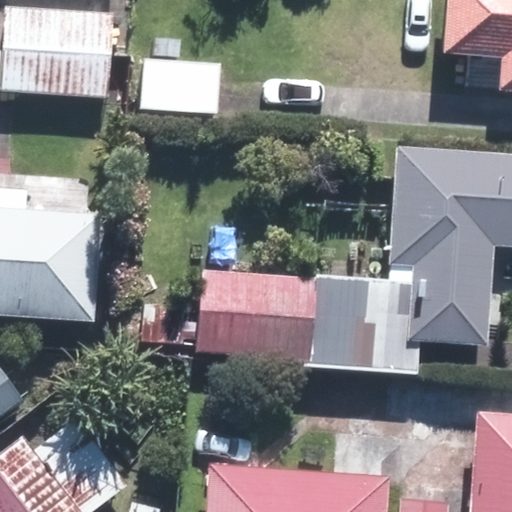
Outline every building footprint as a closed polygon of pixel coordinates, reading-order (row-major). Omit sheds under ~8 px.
[(511,0),(445,0),(442,51),(499,56),(496,90),(511,91),(511,0)] [(6,12),(0,91),(103,98),(109,19),(6,12)] [(142,63),(139,108),(213,113),(216,68),(142,63)] [(511,154),(393,147),(385,262),(409,264),(407,285),(317,278),(311,363),(412,369),(414,339),(479,343),(486,240),(511,241),(511,154)] [(0,207),(0,314),(90,321),(97,214),(0,207)] [(0,414),(18,401),(0,376),(0,414)] [(511,511),(511,416),(476,414),(468,511),(511,511)] [(19,439),(0,454),(0,511),(86,511),(123,484),(75,424),(33,457),(19,439)] [(209,462),(204,511),(380,511),(383,477),(209,462)] [(440,511),(441,504),(401,502),(400,511),(440,511)]
